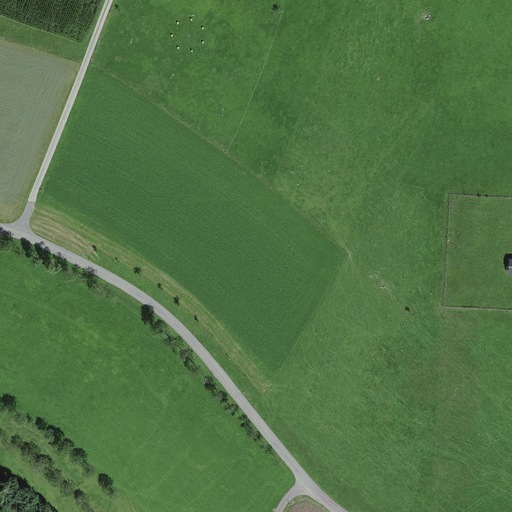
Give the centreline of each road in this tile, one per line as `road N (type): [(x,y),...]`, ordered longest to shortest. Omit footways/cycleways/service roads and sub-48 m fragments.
road 1 (unclassified): [(340,511),(165,312),(120,281),(0,227)]
road 2 (track): [(111,0),(19,233)]
